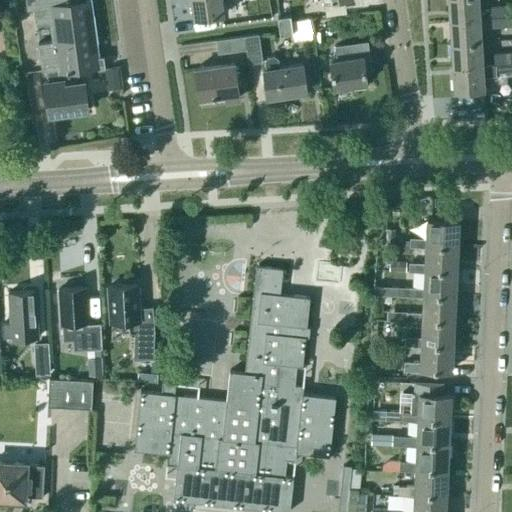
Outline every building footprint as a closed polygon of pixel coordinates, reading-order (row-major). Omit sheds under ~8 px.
[(98,66),(98,67),(104,67),(102,45),(95,46),(89,0),(88,0),(76,3),(76,0),(28,0),(29,7),(34,6),(42,70),(47,69),(59,67),(60,71),(75,69),(75,73),(81,72),(81,68),(98,66)] [(191,0),(195,19),(224,15),(222,0),(223,0),(191,0)] [(448,0),(450,19),(480,17),(478,0),(448,0)] [(492,17),(511,15),(511,4),(491,6),(492,17)] [(511,15),(492,17),(492,27),(511,25),(511,15)] [(278,18),(281,34),(294,32),(291,16),(278,18)] [(481,41),(480,17),(450,19),(451,43),(481,41)] [(263,62),(258,35),(244,36),(246,50),(248,64),(263,62)] [(246,50),(244,36),(216,40),(218,54),(246,50)] [(334,45),(336,60),(330,61),(334,87),(367,82),(364,61),(370,60),(367,41),(334,45)] [(483,65),(481,41),(451,43),(453,67),(483,65)] [(494,64),(511,62),(511,51),(494,54),(494,64)] [(274,56),(267,57),(265,60),(266,69),(263,69),(267,97),(306,91),(302,64),(278,67),(277,58),(274,56)] [(511,73),(511,62),(494,64),(495,74),(511,73)] [(195,68),(199,97),(226,93),(227,99),(239,98),(235,63),(195,68)] [(483,65),(453,67),(455,91),(484,89),(483,76),(495,75),(495,74),(494,64),(483,65)] [(118,66),(105,68),(108,90),(121,88),(118,66)] [(50,114),(88,109),(85,81),(83,82),(81,72),(75,73),(75,69),(60,71),(59,67),(47,69),(48,81),(44,81),(50,114)] [(426,244),(458,245),(459,220),(427,219),(427,238),(410,237),(410,247),(426,248),(426,244)] [(387,228),(386,243),(394,244),(396,229),(387,228)] [(426,248),(425,263),(409,263),(408,272),(425,273),(425,268),(456,270),(458,245),(426,244),(426,248)] [(407,261),(390,260),(390,270),(406,271),(407,261)] [(303,392),(304,385),(295,384),(297,364),(303,365),(310,296),(278,293),(279,283),(281,283),(283,268),(256,265),(247,358),(255,359),(254,373),(230,370),(227,399),(174,393),(175,382),(162,381),(161,392),(140,389),(134,449),(168,452),(166,464),(177,465),(173,499),(290,511),(293,477),(284,476),(286,459),(296,460),(297,452),(331,455),(337,396),(303,392)] [(425,268),(425,273),(424,288),(408,287),(407,297),(424,298),(424,293),(455,295),(456,270),(425,268)] [(138,284),(109,285),(112,320),(130,319),(130,331),(134,330),(133,359),(153,357),(154,329),(153,306),(139,307),(138,284)] [(99,347),(98,324),(85,325),(85,321),(87,321),(85,287),(58,289),(60,323),(71,322),(73,349),(99,347)] [(8,292),(10,323),(23,322),(24,337),(36,336),(35,322),(37,321),(35,290),(8,292)] [(424,293),(424,298),(423,314),(406,313),(406,322),(423,323),(423,318),(454,319),(455,295),(424,293)] [(382,314),(383,294),(373,294),(372,314),(382,314)] [(454,319),(423,318),(423,323),(422,338),(406,337),(405,347),(422,347),(422,343),(453,344),(454,319)] [(49,342),(34,343),(34,352),(49,351),(49,342)] [(422,343),(422,347),(421,363),(404,362),(404,371),(421,372),(421,368),(452,370),(453,344),(422,343)] [(89,374),(103,373),(102,356),(88,357),(89,374)] [(138,372),(137,381),(157,382),(158,373),(138,372)] [(93,381),(49,378),(48,406),(92,409),(93,381)] [(442,394),(443,383),(420,382),(419,392),(418,412),(385,411),(385,420),(401,421),(418,422),(418,418),(450,419),(451,394),(442,394)] [(417,447),(417,443),(448,444),(450,419),(418,418),(418,422),(417,437),(401,436),(371,434),(371,445),(417,447)] [(416,472),(416,467),(447,469),(448,444),(417,443),(417,447),(416,463),(400,462),(399,470),(399,471),(416,472)] [(383,465),(382,469),(399,470),(400,462),(400,461),(390,460),(383,465)] [(0,462),(0,498),(7,499),(8,463),(0,462)] [(25,498),(25,496),(41,497),(43,497),(45,464),(8,463),(7,499),(25,500),(25,498)] [(398,496),(414,497),(415,492),(446,494),(447,469),(416,467),(416,472),(415,486),(399,485),(398,496)] [(415,492),(414,497),(415,497),(414,511),(372,509),(372,511),(445,511),(446,494),(415,492)]
